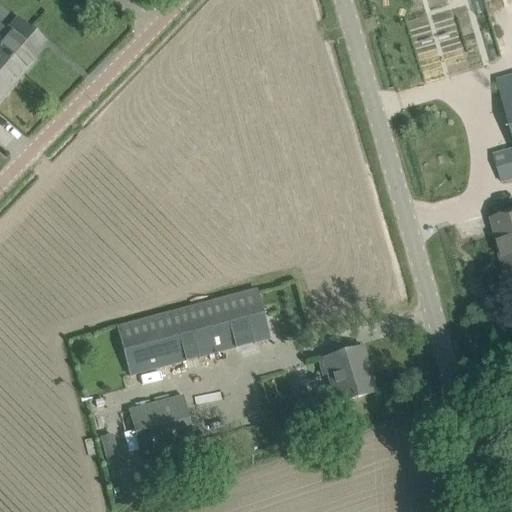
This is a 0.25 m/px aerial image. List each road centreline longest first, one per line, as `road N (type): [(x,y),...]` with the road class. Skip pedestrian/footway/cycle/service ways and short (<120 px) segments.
road 1 (unclassified): [(473,511),(454,389),(340,0)]
road 2 (unclassified): [(0,184),(182,0)]
